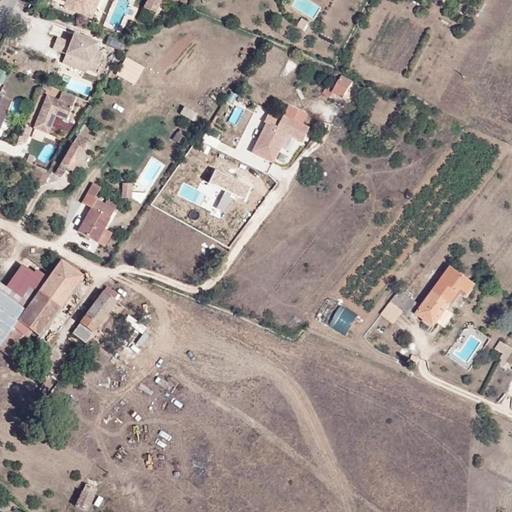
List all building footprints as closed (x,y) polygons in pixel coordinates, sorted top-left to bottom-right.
[(97,0),(52,0),(52,1),(90,18),(97,0)] [(159,0),(147,0),(144,8),(154,13),(159,0)] [(98,43),(74,33),(71,43),(66,55),(88,64),(86,69),(94,73),(102,54),(94,50),(98,43)] [(71,43),(58,37),(53,49),(66,55),(71,43)] [(123,52),(127,45),(110,37),(106,45),(123,52)] [(66,55),(62,63),(85,72),(86,69),(88,64),(66,55)] [(117,74),(135,85),(146,67),(128,57),(117,74)] [(342,75),(336,72),(323,94),(330,99),(333,93),(343,98),(353,82),(344,78),(342,75)] [(76,97),(63,91),(60,101),(48,96),(35,128),(49,133),(56,116),(67,120),(76,97)] [(0,129),(12,101),(0,95),(0,129)] [(294,121),(299,110),(289,105),(284,116),(294,121)] [(180,114),(194,121),(197,114),(184,107),(180,114)] [(306,114),(299,110),(294,121),(284,116),(283,115),(281,119),(268,113),(264,122),(267,124),(270,125),(268,130),(264,128),(253,152),(266,159),(268,153),(276,157),(287,134),(302,141),(309,128),(301,124),(306,114)] [(30,127),(23,124),(17,139),(24,142),(30,127)] [(178,134),(186,140),(188,136),(180,131),(178,134)] [(182,146),(186,140),(178,134),(173,140),(182,146)] [(87,142),(76,136),(55,173),(60,177),(65,167),(71,171),(87,142)] [(273,162),(276,157),(268,153),(266,159),(273,162)] [(211,168),(205,180),(241,198),(247,185),(211,168)] [(114,209),(104,204),(94,199),(100,188),(92,183),(81,202),(91,208),(77,231),(96,242),(97,239),(103,229),(114,209)] [(131,198),(131,190),(123,189),(123,198),(131,198)] [(106,200),(104,204),(114,209),(116,206),(106,200)] [(103,229),(97,239),(104,243),(110,232),(103,229)] [(0,350),(9,357),(16,347),(4,339),(37,293),(58,307),(80,276),(60,262),(40,290),(19,274),(3,297),(0,294),(0,350)] [(433,291),(450,304),(460,289),(469,294),(475,284),(451,267),(433,291)] [(119,296),(107,287),(80,323),(72,334),(85,343),(119,296)] [(400,290),(390,302),(403,311),(412,300),(400,290)] [(434,326),(450,304),(433,291),(417,314),(434,326)] [(4,339),(16,347),(28,330),(37,336),(58,307),(37,293),(4,339)] [(330,327),(348,335),(359,312),(341,304),(330,327)] [(511,348),(509,346),(500,359),(511,366),(511,348)] [(85,483),(75,506),(86,511),(97,489),(85,483)]
